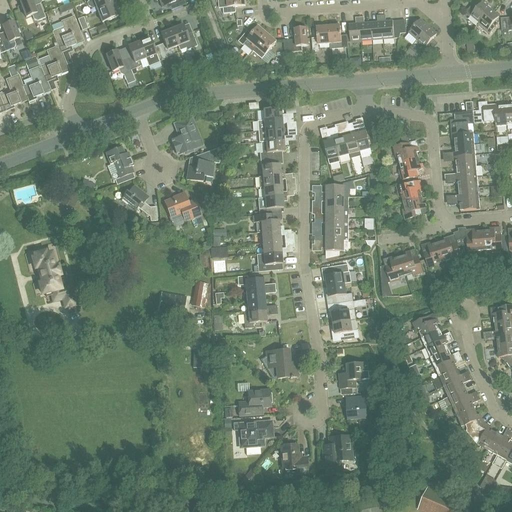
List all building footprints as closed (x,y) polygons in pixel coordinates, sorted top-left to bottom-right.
[(35,7),(31,0),(24,0),(20,2),(26,18),(32,16),(34,20),(37,22),(45,18),(40,5),(35,7)] [(98,12),(114,6),(114,4),(115,4),(116,3),(114,0),(87,0),(89,3),(87,3),(88,7),(93,9),(96,8),(98,12)] [(155,0),(156,2),(158,1),(161,8),(169,5),(171,11),(182,7),(179,0),(155,0)] [(223,3),(224,15),(236,13),(235,7),(245,7),(244,0),(227,0),(228,3),(223,3)] [(471,16),(479,23),(491,10),(482,3),(478,8),(473,4),(465,14),(469,18),(471,16)] [(118,17),(114,6),(98,12),(102,23),(118,17)] [(493,24),(496,21),(499,17),(491,10),(479,23),(477,26),(488,36),(496,27),(493,24)] [(372,41),(383,40),(381,16),(377,17),(378,23),(371,24),(372,41)] [(400,34),(399,21),(386,22),(385,16),(381,16),(383,40),(399,39),(400,34)] [(78,20),(82,31),(89,29),(84,17),(78,20)] [(55,38),(59,47),(62,54),(70,51),(69,48),(83,42),(74,18),(62,22),(66,33),(55,38)] [(362,42),(360,18),(356,19),(356,25),(349,26),(351,43),(362,42)] [(362,42),(372,41),(371,24),(364,24),(364,18),(360,18),(362,42)] [(409,33),(417,41),(429,27),(420,20),(409,33)] [(2,27),(5,33),(6,36),(0,38),(6,52),(14,49),(16,45),(14,41),(20,39),(14,22),(2,27)] [(172,30),(178,46),(180,51),(186,49),(187,51),(197,47),(192,33),(186,35),(183,26),(172,30)] [(307,29),(306,29),(306,26),(295,27),(295,30),(296,40),(290,41),(291,53),(302,52),(302,47),(308,47),(307,29)] [(340,26),(329,27),(330,45),(342,44),(343,54),(349,53),(347,36),(341,36),(340,26)] [(252,35),(248,31),(238,42),(243,46),(248,41),(256,48),(268,35),(259,27),(252,35)] [(318,46),(330,45),(329,27),(317,28),(318,38),(312,39),(313,51),(319,51),(318,46)] [(437,44),(432,40),(437,35),(429,27),(417,41),(426,48),(424,49),(429,53),(437,44)] [(178,46),(172,30),(161,34),(165,44),(159,46),(165,60),(173,57),(174,53),(173,49),(178,46)] [(268,35),(256,48),(253,52),(262,60),(277,43),(268,35)] [(139,43),(146,59),(148,66),(165,60),(159,46),(154,48),(150,39),(139,43)] [(466,46),(467,53),(474,53),(473,40),(466,41),(466,46)] [(131,70),(136,68),(139,67),(141,65),(140,62),(146,59),(139,43),(128,47),(132,57),(126,59),(131,70)] [(38,61),(41,67),(47,83),(55,80),(54,77),(69,72),(62,54),(59,47),(47,52),(49,57),(38,61)] [(136,82),(131,70),(126,59),(121,61),(117,52),(106,56),(112,73),(118,70),(120,74),(124,76),(127,85),(136,82)] [(361,59),(349,60),(350,67),(350,68),(362,67),(362,66),(361,59)] [(11,92),(0,96),(6,112),(15,109),(14,107),(28,101),(23,87),(14,66),(7,69),(11,79),(6,81),(11,92)] [(28,101),(29,103),(37,100),(36,98),(51,92),(47,83),(41,67),(29,72),(33,83),(23,87),(28,101)] [(484,111),(474,112),(475,125),(496,123),(495,105),(484,106),(484,111)] [(497,128),(507,127),(506,107),(496,108),(496,105),(495,105),(496,123),(497,128)] [(292,115),(286,115),(282,116),(281,109),(263,110),(264,122),(293,119),(292,115)] [(234,112),(226,113),(227,124),(235,124),(234,112)] [(451,125),(452,136),(474,134),(473,125),(475,125),(474,112),(455,113),(456,121),(451,122),(451,125)] [(180,155),(184,154),(194,150),(204,146),(192,117),(175,124),(178,131),(180,131),(182,137),(174,141),(175,142),(173,143),(177,154),(179,154),(180,155)] [(293,119),(264,122),(265,132),(283,131),(282,124),(293,123),(293,119)] [(353,124),(360,153),(371,150),(370,147),(378,145),(374,130),(366,132),(360,134),(357,123),(353,124)] [(345,138),(350,155),(351,160),(361,157),(360,153),(353,124),(349,125),(352,136),(345,138)] [(350,155),(345,138),(339,139),(336,129),(332,130),(339,158),(350,155)] [(339,158),(332,130),(328,131),(331,141),(324,143),(328,161),(339,158)] [(265,132),(266,143),(286,141),(295,141),(294,136),(283,137),(283,131),(265,132)] [(454,136),(455,146),(475,145),(474,134),(452,136),(452,137),(454,136)] [(240,135),(228,136),(229,144),(241,144),(240,135)] [(224,136),(217,140),(219,146),(227,142),(224,136)] [(287,146),(286,141),(266,143),(262,143),(263,154),(260,154),(261,160),(274,159),(274,153),(285,152),(284,146),(287,146)] [(398,158),(400,165),(419,159),(418,153),(420,152),(419,148),(412,149),(410,143),(393,148),(396,159),(398,158)] [(476,156),(475,145),(455,146),(456,153),(453,154),(454,158),(476,156)] [(130,168),(134,167),(128,153),(125,155),(122,148),(106,154),(111,165),(114,164),(121,179),(133,174),(130,168)] [(213,179),(215,164),(218,165),(219,165),(222,148),(220,149),(197,157),(196,168),(189,167),(187,181),(203,183),(204,177),(213,179)] [(457,162),(457,168),(477,167),(476,156),(454,158),(454,162),(457,162)] [(262,167),(263,177),(284,175),(283,171),(280,171),(280,165),(275,165),(274,159),(261,160),(261,167),(262,167)] [(402,181),(419,177),(418,171),(424,170),(423,165),(421,165),(419,159),(400,165),(401,170),(399,171),(402,181)] [(455,175),(455,179),(478,177),(477,167),(457,168),(458,175),(455,175)] [(292,174),(284,175),(263,177),(258,178),(259,188),(264,188),(282,186),(281,180),(293,179),(292,174)] [(479,188),(478,177),(455,179),(456,184),(458,184),(459,190),(479,188)] [(404,204),(423,199),(421,193),(424,192),(421,182),(397,188),(400,199),(402,198),(404,204)] [(315,193),(315,198),(345,198),(345,189),(353,189),(353,183),(344,185),(344,187),(327,187),(327,193),(315,193)] [(282,186),(264,188),(265,199),(285,197),(294,197),(294,192),(282,193),(282,186)] [(151,222),(157,222),(156,208),(150,208),(145,204),(149,198),(135,187),(129,194),(127,192),(121,199),(136,211),(138,208),(150,218),(151,222)] [(457,196),(457,201),(480,199),(479,188),(459,190),(459,196),(457,196)] [(67,191),(61,204),(72,210),(79,197),(67,191)] [(186,222),(201,216),(195,202),(189,205),(184,194),(177,197),(177,198),(165,203),(172,219),(183,215),(186,222)] [(260,216),(273,215),(273,209),(284,208),(283,202),(286,202),(285,197),(265,199),(266,205),(261,206),(262,210),(259,210),(260,216)] [(327,209),(348,209),(348,198),(345,198),(315,198),(315,202),(327,202),(327,209)] [(421,211),(428,209),(427,204),(424,205),(423,199),(404,204),(405,210),(403,211),(406,222),(423,217),(421,211)] [(480,210),(480,199),(457,201),(458,205),(460,205),(461,212),(480,210)] [(315,215),(315,220),(348,220),(348,209),(327,209),(327,215),(315,215)] [(257,234),(262,233),(282,231),(282,227),(279,227),(279,221),(274,221),(273,215),(260,216),(252,217),(253,224),(256,223),(257,234)] [(326,230),(344,231),(348,231),(348,220),(315,220),(315,224),(326,224),(326,230)] [(485,252),(491,251),(492,254),(503,253),(501,228),(490,229),(490,231),(484,232),(485,252)] [(282,231),(262,233),(263,244),(281,243),(280,236),(292,235),(291,230),(282,231)] [(315,237),(315,241),(348,242),(348,231),(344,231),(326,230),(326,237),(315,237)] [(467,238),(467,247),(468,256),(479,255),(479,252),(485,252),(484,232),(478,232),(477,230),(472,230),(473,238),(467,238)] [(462,259),(458,248),(457,243),(451,245),(449,238),(444,239),(445,242),(439,244),(445,263),(451,261),(451,263),(462,259)] [(348,253),(348,242),(315,241),(315,245),(326,245),(326,260),(339,257),(339,253),(348,253)] [(201,244),(204,251),(210,248),(208,242),(201,244)] [(281,243),(263,244),(264,255),(284,253),(293,253),(293,249),(293,248),(285,249),(281,249),(281,243)] [(439,264),(445,263),(439,244),(433,246),(432,243),(427,245),(429,251),(424,253),(429,270),(440,266),(439,264)] [(220,259),(219,249),(211,249),(211,259),(220,259)] [(424,273),(421,266),(419,257),(413,259),(410,252),(405,254),(406,256),(400,258),(406,277),(413,275),(413,277),(424,273)] [(43,295),(45,294),(51,293),(53,302),(63,300),(65,309),(76,306),(71,287),(61,290),(58,277),(60,276),(58,267),(55,267),(52,255),(46,256),(45,253),(35,256),(36,259),(33,259),(36,270),(39,269),(43,284),(40,285),(43,295)] [(260,255),(257,255),(258,266),(259,273),(272,272),(272,265),(282,264),(283,264),(282,258),(285,258),(284,253),(264,255),(260,255)] [(401,279),(406,277),(400,258),(394,260),(394,257),(389,259),(391,264),(385,266),(380,268),(382,286),(388,284),(390,283),(390,284),(401,281),(401,279)] [(212,261),(213,275),(227,274),(227,260),(212,261)] [(326,282),(328,288),(345,285),(343,274),(349,273),(348,265),(332,268),(333,275),(323,277),(324,282),(326,282)] [(246,286),(247,292),(275,289),(275,285),(264,286),(264,279),(248,280),(247,277),(237,278),(238,286),(246,286)] [(193,303),(192,306),(204,308),(208,286),(196,283),(193,300),(193,303)] [(347,295),(345,285),(328,288),(328,293),(326,294),(327,299),(336,297),(337,305),(353,302),(352,294),(347,295)] [(276,294),(275,289),(247,292),(248,302),(266,301),(265,295),(276,294)] [(193,300),(186,299),(163,294),(159,315),(182,319),(186,302),(193,303),(193,300)] [(277,311),(277,306),(266,307),(266,301),(248,302),(249,313),(277,311)] [(333,318),(334,324),(351,321),(357,321),(353,302),(337,305),(339,312),(329,314),(330,319),(333,318)] [(511,323),(511,307),(490,310),(491,321),(493,321),(494,326),(511,323)] [(277,311),(249,313),(243,314),(245,329),(253,329),(253,328),(260,327),(259,324),(267,323),(267,316),(278,315),(277,311)] [(439,325),(437,320),(434,314),(428,317),(412,324),(416,335),(418,333),(421,339),(439,331),(437,326),(439,325)] [(353,332),(351,321),(334,324),(335,330),(332,331),(333,336),(342,334),(343,341),(360,339),(358,331),(353,332)] [(511,334),(511,323),(494,326),(495,333),(493,333),(493,337),(511,334)] [(400,330),(394,333),(400,345),(406,342),(400,330)] [(442,337),(439,331),(421,339),(425,349),(453,337),(452,333),(450,334),(442,337)] [(496,342),(497,347),(511,345),(511,334),(493,337),(494,342),(496,342)] [(425,349),(430,359),(448,351),(446,345),(454,342),(453,341),(455,340),(453,337),(425,349)] [(229,340),(219,341),(219,350),(230,349),(229,340)] [(511,345),(497,347),(498,359),(503,359),(509,369),(511,367),(511,345)] [(197,354),(196,368),(211,369),(212,351),(197,350),(197,354)] [(430,359),(434,369),(460,357),(459,354),(451,357),(448,351),(430,359)] [(266,354),(267,357),(268,369),(277,369),(278,380),(290,379),(290,380),(293,380),(293,379),(298,378),(296,363),(290,364),(288,352),(266,354)] [(462,361),(460,357),(434,369),(439,379),(457,371),(454,365),(462,361)] [(340,390),(353,389),(356,389),(356,381),(369,380),(368,364),(347,365),(347,374),(339,375),(340,390)] [(414,378),(422,375),(419,370),(412,373),(414,378)] [(438,392),(443,389),(469,377),(467,373),(460,376),(457,371),(439,379),(433,382),(438,392)] [(443,389),(447,399),(466,391),(463,385),(471,381),(469,377),(443,389)] [(425,386),(424,386),(419,388),(423,398),(427,396),(429,395),(425,386)] [(469,397),(466,391),(447,399),(443,401),(447,411),(452,409),(478,397),(476,393),(469,397)] [(262,409),(270,408),(269,392),(248,393),(249,404),(239,405),(240,417),(262,415),(262,409)] [(366,407),(373,406),(372,401),(382,400),(382,394),(372,395),(372,397),(355,398),(355,404),(347,405),(348,421),(367,420),(366,407)] [(452,409),(456,419),(475,410),(472,405),(480,402),(478,397),(452,409)] [(461,429),(469,438),(483,425),(485,423),(481,414),(477,416),(475,410),(456,419),(461,429)] [(269,423),(245,424),(245,430),(239,431),(240,442),(246,441),(246,448),(247,456),(261,455),(260,447),(264,447),(264,439),(272,439),(272,431),(270,431),(269,423)] [(485,423),(483,425),(469,438),(477,447),(487,452),(497,435),(491,432),(493,429),(485,423)] [(502,438),(497,435),(487,452),(496,458),(510,433),(506,430),(502,438)] [(496,458),(505,463),(511,451),(511,444),(510,443),(511,438),(511,433),(510,433),(496,458)] [(329,439),(330,445),(331,453),(323,454),(325,469),(340,468),(340,462),(353,461),(351,444),(349,445),(348,437),(329,439)] [(372,443),(368,450),(379,456),(383,448),(372,443)] [(298,446),(296,447),(295,444),(288,445),(289,447),(282,448),(283,469),(297,468),(297,475),(308,474),(307,459),(299,460),(298,446)] [(256,475),(251,470),(243,479),(245,491),(252,490),(250,481),(256,475)] [(468,511),(462,506),(459,503),(460,503),(428,489),(418,511),(421,511),(468,511)] [(353,502),(354,511),(385,511),(382,496),(353,502)]
